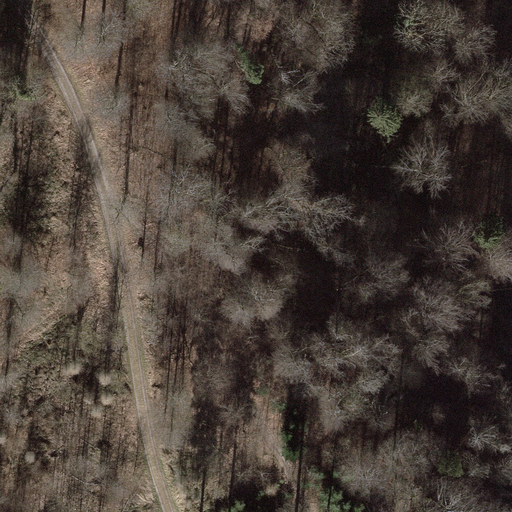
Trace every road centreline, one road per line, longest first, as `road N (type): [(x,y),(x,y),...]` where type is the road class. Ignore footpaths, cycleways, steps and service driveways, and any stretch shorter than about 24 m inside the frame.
road 1 (track): [(117,200),(171,250),(311,511)]
road 2 (track): [(117,200),(170,511)]
road 3 (track): [(22,0),(117,200)]
